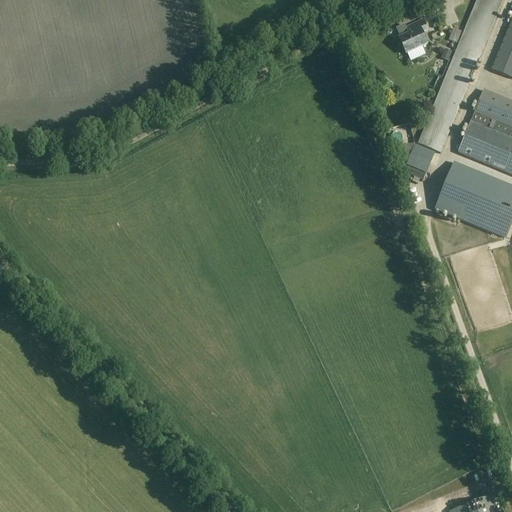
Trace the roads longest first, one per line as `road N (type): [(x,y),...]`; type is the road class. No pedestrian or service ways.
road 1 (track): [(0,165),(119,148),(357,16),(405,0)]
road 2 (unclassified): [(228,511),(0,264)]
road 3 (unknown): [(478,81),(431,204)]
